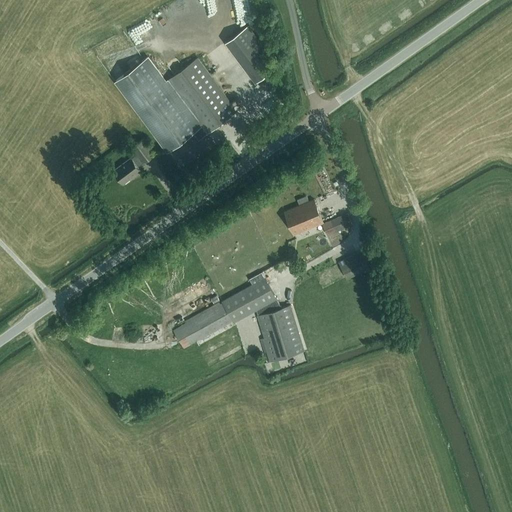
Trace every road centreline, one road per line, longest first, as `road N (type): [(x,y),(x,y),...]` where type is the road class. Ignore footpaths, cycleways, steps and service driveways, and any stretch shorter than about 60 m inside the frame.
road 1 (tertiary): [(0,341),(323,111)]
road 2 (tertiary): [(323,111),(480,0)]
